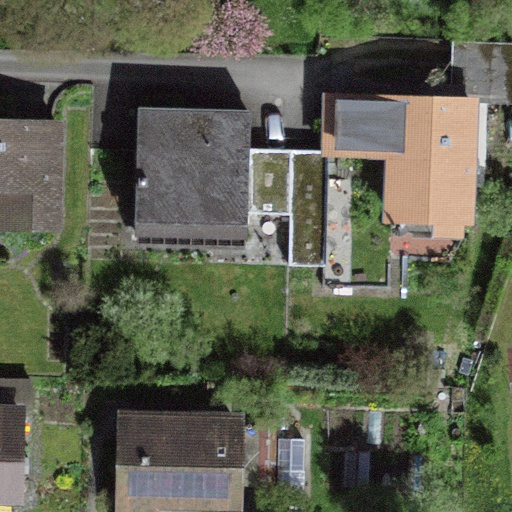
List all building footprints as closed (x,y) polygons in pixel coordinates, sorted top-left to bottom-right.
[(471,144),(469,144),(469,95),(326,96),(327,150),(385,150),(385,210),(472,209),(471,144)] [(200,239),(200,227),(242,227),(241,211),(280,211),(281,262),(325,262),(325,156),(283,156),(280,156),(250,156),(250,105),(240,106),(240,96),(135,97),(136,228),(164,228),(164,239),(200,239)] [(0,193),(5,193),(5,232),(51,232),(51,193),(58,193),(57,117),(0,117),(0,193)] [(27,399),(0,398),(0,491),(26,491),(27,399)] [(250,500),(250,479),(280,479),(280,406),(216,407),(216,402),(143,402),(143,410),(113,410),(113,500),(217,500),(250,500)]
